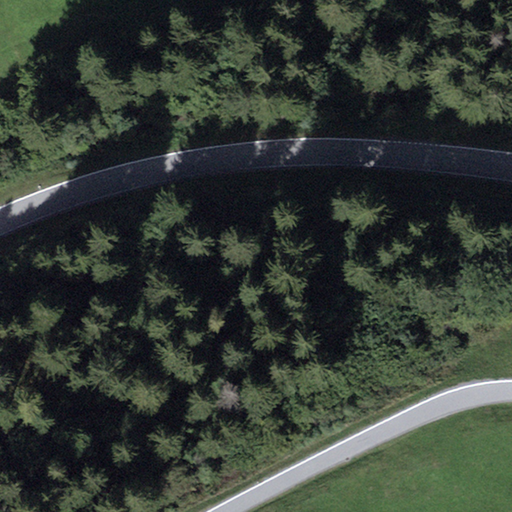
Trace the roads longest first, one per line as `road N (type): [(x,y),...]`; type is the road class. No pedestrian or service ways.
road 1 (tertiary): [(511,168),(266,155),(141,174),(0,221)]
road 2 (unclassified): [(233,511),(429,411),(511,392)]
